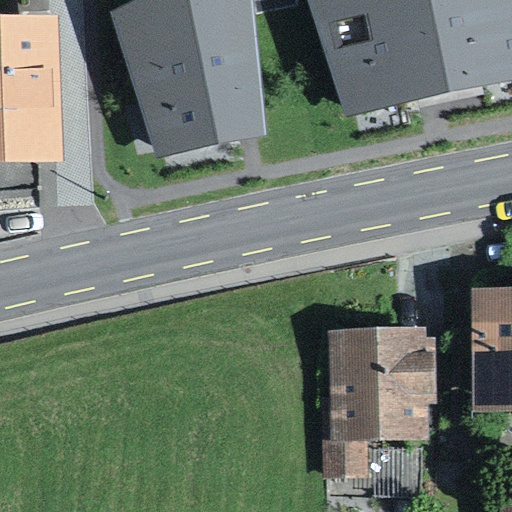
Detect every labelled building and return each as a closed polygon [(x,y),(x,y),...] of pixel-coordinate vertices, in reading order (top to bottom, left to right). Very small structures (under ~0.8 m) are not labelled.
[(256,132),(236,0),(226,0),(193,23),(128,16),(163,152),(256,132)] [(511,0),(323,0),(354,112),(511,79),(511,0)] [(0,37),(0,150),(57,149),(54,36),(0,37)] [(511,307),(487,307),(487,400),(511,399),(511,307)] [(363,474),(363,438),(414,436),(413,400),(426,400),(427,347),(343,350),(344,403),(325,403),(326,476),(363,474)]
